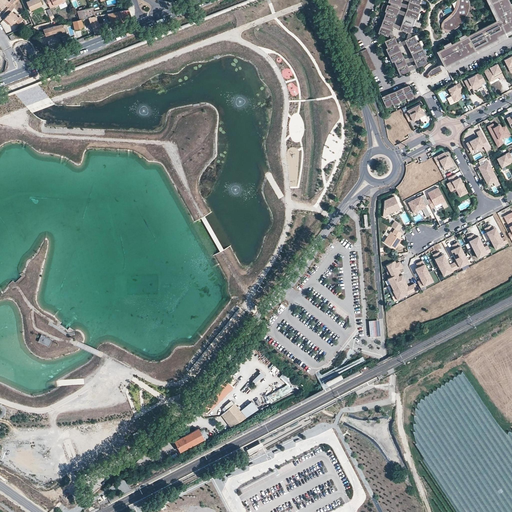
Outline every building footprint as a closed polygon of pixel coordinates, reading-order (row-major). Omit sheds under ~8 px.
[(8,5),(11,8),(12,6),(16,2),(13,0),(12,0),(10,3),(6,0),(0,0),(0,7),(3,10),(7,7),(8,5)] [(30,0),(26,2),(30,10),(42,5),(40,0),(30,0)] [(46,0),(50,8),(65,2),(64,0),(46,0)] [(360,0),(352,24),(359,26),(367,0),(360,0)] [(400,26),(399,29),(410,33),(412,26),(415,19),(417,20),(419,13),(419,12),(421,5),(419,5),(420,0),(408,0),(409,1),(406,8),(406,9),(405,12),(404,15),(403,18),(401,22),(400,26)] [(509,30),(511,28),(511,9),(507,0),(489,0),(499,20),(437,51),(445,66),(463,57),(462,56),(465,54),(466,55),(493,42),(492,40),(495,39),(496,40),(502,37),(501,35),(509,30)] [(458,0),(457,9),(455,14),(449,20),(445,23),(444,27),(446,31),(449,31),(452,30),(458,26),(461,22),(467,15),(469,11),(469,6),(468,0),(467,0),(458,0)] [(378,33),(388,36),(391,29),(392,26),(393,22),(396,15),(399,8),(387,4),(384,11),(385,12),(383,19),(380,26),(378,33)] [(15,9),(12,6),(9,9),(7,12),(10,14),(9,16),(6,19),(13,26),(14,24),(17,27),(24,20),(20,17),(19,18),(16,15),(12,12),(15,9)] [(85,9),(81,10),(77,11),(79,19),(81,19),(88,17),(95,15),(91,7),(85,9)] [(120,11),(124,21),(131,18),(128,9),(120,11)] [(124,21),(120,11),(107,13),(111,26),(124,21)] [(95,15),(88,17),(94,33),(101,30),(98,24),(95,15)] [(11,28),(13,26),(6,19),(4,21),(11,28)] [(81,19),(79,19),(72,21),(75,30),(84,28),(81,19)] [(61,31),(64,30),(63,27),(62,24),(47,28),(49,34),(61,31)] [(509,30),(501,35),(502,37),(503,39),(511,34),(509,30)] [(65,32),(63,34),(64,36),(61,37),(64,44),(70,42),(65,32)] [(419,41),(417,42),(414,35),(404,40),(405,42),(406,42),(407,47),(407,46),(411,53),(414,60),(423,56),(425,55),(422,48),(419,41)] [(397,43),(394,36),(384,41),(387,48),(385,48),(388,55),(392,62),(394,61),(397,68),(396,68),(400,75),(409,70),(408,67),(406,63),(407,63),(403,57),(400,50),(398,46),(397,43)] [(446,68),(503,39),(502,37),(496,40),(495,39),(492,40),(493,42),(466,55),(465,54),(462,56),(463,57),(445,66),(446,68)] [(369,72),(376,69),(367,49),(360,52),(369,72)] [(423,56),(414,60),(417,67),(427,62),(423,56)] [(504,75),(496,62),(483,68),(489,80),(495,77),(493,73),(496,71),(498,75),(500,78),(504,75)] [(427,75),(430,76),(442,71),(439,65),(434,68),(430,71),(427,75)] [(480,80),(484,77),(480,70),(464,79),(468,87),(472,86),(472,87),(481,82),(480,80)] [(463,89),(459,81),(447,87),(454,100),(461,96),(459,91),(463,89)] [(414,96),(409,85),(402,87),(398,89),(395,91),(388,93),(387,94),(381,97),(385,107),(392,103),(393,105),(400,102),(399,101),(406,98),(407,99),(414,96)] [(405,114),(408,121),(412,119),(413,121),(425,115),(419,104),(408,110),(408,112),(405,114)] [(505,135),(510,133),(506,125),(501,128),(501,126),(500,127),(498,126),(498,125),(495,127),(493,123),(487,126),(496,143),(502,140),(500,138),(505,135)] [(480,130),(476,132),(478,136),(466,142),(470,151),(483,145),(485,150),(490,148),(480,130)] [(445,152),(434,158),(438,166),(441,164),(444,170),(452,166),(447,157),(445,152)] [(501,167),(511,161),(511,157),(509,152),(497,158),(501,167)] [(479,162),(480,165),(478,167),(484,178),(485,177),(487,180),(489,181),(490,183),(498,180),(488,161),(487,162),(486,158),(485,158),(479,162)] [(458,178),(456,174),(448,178),(450,182),(446,184),(449,189),(454,186),(455,189),(458,187),(461,193),(466,190),(460,177),(458,178)] [(429,203),(431,208),(441,203),(444,208),(448,206),(438,187),(428,193),(430,198),(427,200),(428,201),(429,203)] [(468,192),(466,190),(461,193),(458,187),(455,189),(459,196),(468,192)] [(424,203),(428,201),(427,200),(424,194),(408,202),(413,213),(418,210),(417,208),(421,206),(422,208),(426,216),(430,214),(426,205),(424,203)] [(382,216),(400,208),(394,195),(384,200),(382,216)] [(395,229),(398,231),(402,226),(394,221),(391,226),(395,229)] [(495,249),(508,242),(504,236),(501,238),(498,239),(497,237),(500,236),(496,229),(494,231),(493,228),(491,225),(485,228),(495,249)] [(399,237),(401,233),(398,231),(395,229),(392,232),(391,231),(384,242),(394,249),(397,244),(401,238),(399,237)] [(478,258),(490,251),(487,245),(484,247),(481,248),(480,246),(483,245),(479,238),(477,240),(476,237),(474,234),(467,237),(478,258)] [(456,261),(453,263),(456,269),(468,263),(458,242),(451,245),(453,249),(454,251),(452,253),(455,259),(458,258),(459,260),(456,261)] [(456,269),(453,263),(449,265),(447,266),(446,264),(448,263),(445,256),(442,257),(441,255),(439,252),(433,255),(443,276),(456,269)] [(421,279),(418,280),(421,286),(433,280),(422,259),(416,263),(418,266),(419,269),(417,270),(420,276),(423,275),(424,277),(421,279)] [(394,262),(393,260),(387,263),(390,268),(392,274),(390,275),(388,276),(391,282),(394,288),(392,289),(391,289),(393,294),(395,299),(406,293),(400,281),(404,280),(400,273),(397,275),(396,272),(399,271),(398,268),(401,266),(398,260),(394,262)] [(407,285),(404,280),(400,281),(406,293),(410,291),(407,285)] [(407,285),(410,291),(416,288),(413,282),(407,285)] [(379,319),(367,319),(368,336),(380,335),(379,319)] [(51,337),(40,332),(37,339),(48,344),(51,337)] [(275,375),(280,369),(275,364),(270,370),(275,375)] [(258,384),(265,377),(259,371),(252,379),(258,384)] [(268,404),(294,390),(284,372),(280,374),(285,385),(264,396),(268,404)] [(329,381),(326,383),(328,387),(344,379),(342,375),(329,381)] [(226,380),(200,406),(208,414),(234,387),(226,380)] [(235,404),(221,415),(230,429),(259,410),(251,401),(241,410),(235,404)] [(201,434),(199,430),(175,443),(181,453),(208,438),(204,432),(201,434)] [(245,447),(248,453),(262,446),(260,442),(259,440),(245,447)]
